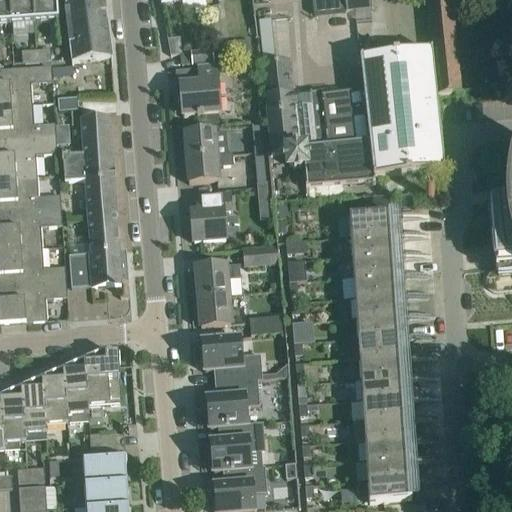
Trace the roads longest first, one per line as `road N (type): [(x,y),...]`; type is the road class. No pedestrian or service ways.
road 1 (residential): [(159,331),(130,0)]
road 2 (residential): [(458,364),(449,240),(461,207),(455,133),(511,129)]
road 3 (residential): [(174,511),(159,331)]
road 4 (residential): [(0,347),(159,331)]
road 5 (residential): [(462,511),(468,504),(458,364)]
